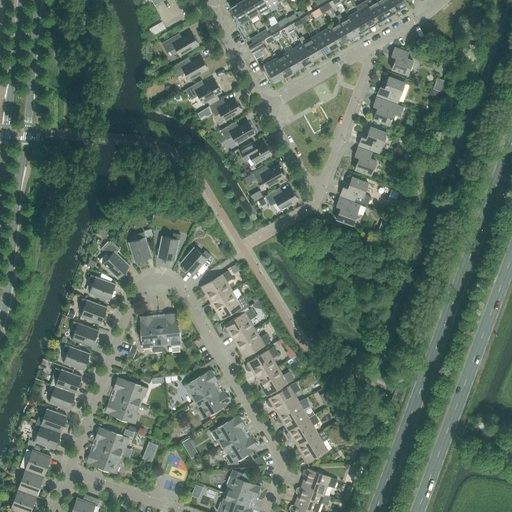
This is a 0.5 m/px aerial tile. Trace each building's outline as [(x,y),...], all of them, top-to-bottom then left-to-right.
[(260,14),(251,0),(243,0),(240,2),(250,19),(260,14)] [(251,0),(260,14),(269,8),(264,0),(251,0)] [(264,0),(269,8),(278,3),(276,0),(264,0)] [(366,0),(365,1),(378,23),(387,17),(376,0),(366,0)] [(389,0),(376,0),(387,17),(396,12),(389,0)] [(389,0),(396,12),(406,6),(402,0),(389,0)] [(358,11),(368,28),(378,23),(365,1),(356,6),(358,11)] [(240,2),(230,8),(234,14),(241,25),(250,19),(240,2)] [(358,11),(349,16),(359,34),(368,28),(358,11)] [(349,16),(339,22),(350,39),(359,34),(349,16)] [(166,29),(162,22),(149,29),(153,36),(166,29)] [(339,22),(330,27),(340,45),(350,39),(339,22)] [(330,27),(320,33),(331,50),(340,45),(330,27)] [(266,29),(259,34),(261,38),(269,34),(266,29)] [(175,48),(179,56),(199,45),(191,33),(179,40),(176,35),(161,43),(167,53),(175,48)] [(320,33),(311,38),(321,55),(331,50),(320,33)] [(259,34),(251,38),(253,43),(261,38),(259,34)] [(302,43),(312,61),(321,55),(311,38),(302,43)] [(249,49),(253,55),(265,48),(261,42),(249,49)] [(312,61),(302,43),(292,49),(303,66),(312,61)] [(391,69),(408,75),(413,61),(406,59),(409,53),(394,47),(391,56),(396,58),(391,69)] [(292,49),(283,54),(293,72),(303,66),(292,49)] [(283,54),(274,60),(284,77),(293,72),(283,54)] [(185,73),(189,80),(208,69),(201,57),(189,64),(185,59),(171,68),(176,78),(185,73)] [(274,60),(264,65),(270,76),(274,83),(284,77),(274,60)] [(384,89),(380,87),(377,95),(398,103),(405,83),(389,77),(384,89)] [(198,96),(202,103),(221,92),(214,80),(202,87),(199,82),(186,90),(191,100),(198,96)] [(373,119),(389,125),(394,114),(399,116),(402,107),(376,98),(373,106),(377,108),(373,119)] [(215,116),(220,113),(224,121),(241,111),(234,99),(223,105),(220,100),(209,106),(215,116)] [(255,134),(248,122),(236,129),(233,123),(221,130),(227,140),(232,137),(237,144),(255,134)] [(385,136),(386,133),(370,127),(366,139),(361,137),(358,145),(379,153),(383,144),(385,142),(386,139),(385,136)] [(250,157),(254,165),(271,154),(264,142),(253,149),(250,144),(239,150),(245,160),(250,157)] [(354,156),(359,158),(355,169),(371,175),(373,169),(375,167),(376,164),(376,162),(376,161),(370,159),(372,153),(357,148),(354,156)] [(263,180),(267,187),(285,177),(278,165),(266,172),(263,167),(252,173),(258,183),(263,180)] [(340,195),(368,206),(372,195),(365,192),(368,183),(352,177),(348,189),(343,187),(340,195)] [(276,203),(281,210),(298,200),(291,188),(280,195),(277,189),(265,196),(271,206),(276,203)] [(341,208),(336,219),(353,225),(357,213),(363,215),(365,212),(371,214),(373,209),(367,206),(366,207),(339,197),(336,206),(341,208)] [(139,263),(142,264),(145,263),(146,261),(145,259),(152,257),(144,232),(137,234),(138,239),(128,242),(134,263),(139,262),(139,263)] [(168,259),(175,261),(180,235),(173,233),(172,238),(161,236),(157,257),(162,258),(161,260),(163,262),(166,263),(168,261),(168,259)] [(109,256),(102,264),(118,279),(121,276),(122,277),(125,277),(127,275),(127,272),(125,271),(130,266),(116,253),(120,249),(110,239),(101,248),(109,256)] [(182,270),(184,272),(187,272),(188,271),(194,275),(211,255),(205,250),(202,254),(194,247),(180,263),(183,266),(182,267),(182,270)] [(206,295),(211,303),(232,291),(227,282),(233,278),(228,271),(201,287),(202,288),(200,289),(200,292),(202,295),(204,296),(206,295)] [(89,294),(109,301),(111,297),(113,297),(115,296),(116,293),(115,291),(113,290),(116,284),(91,275),(88,282),(93,283),(89,294)] [(232,291),(211,303),(216,312),(215,313),(214,315),(216,319),(218,319),(220,318),(221,320),(248,303),(243,296),(237,299),(232,291)] [(107,307),(82,298),(80,305),(84,306),(80,317),(101,324),(102,320),(104,321),(106,320),(108,317),(106,314),(105,314),(107,307)] [(228,333),(234,341),(255,329),(250,320),(256,317),(251,309),(224,325),(225,327),(223,327),(223,330),(224,333),(227,334),(228,333)] [(159,319),(161,344),(170,343),(171,346),(180,345),(177,313),(173,311),(171,313),(164,314),(165,318),(159,319)] [(162,350),(161,344),(159,319),(153,320),(153,315),(146,316),(143,314),(140,316),(143,349),(151,348),(152,350),(155,351),(162,350)] [(76,330),(72,340),(92,348),(94,343),(95,344),(98,343),(99,340),(98,337),(96,337),(98,330),(74,321),(71,328),(76,330)] [(255,329),(234,341),(239,350),(237,351),(237,354),(239,357),(241,357),(243,356),(244,358),(271,341),(266,334),(260,337),(255,329)] [(90,363),(89,361),(88,360),(90,353),(65,344),(63,351),(67,353),(63,363),(84,371),(85,366),(87,367),(89,366),(90,363)] [(251,371),(257,379),(278,367),(273,358),(279,355),(274,347),(247,363),(248,365),(246,365),(245,368),(247,371),(250,372),(251,371)] [(278,367),(257,379),(262,388),(260,389),(260,392),(262,395),(264,395),(266,394),(267,396),(294,380),(289,372),(283,375),(278,367)] [(53,378),(50,384),(75,393),(78,387),(79,388),(82,387),(83,384),(82,381),(80,381),(82,376),(61,369),(57,379),(53,378)] [(191,393),(195,401),(217,388),(214,383),(218,381),(215,375),(214,372),(211,370),(183,387),(188,395),(191,393)] [(117,391),(115,396),(139,405),(142,396),(145,397),(148,388),(117,377),(117,378),(115,380),(115,383),(113,389),(117,391)] [(273,406),(278,415),(299,402),(294,394),(300,390),(295,382),(268,399),(269,400),(267,401),(267,404),(269,407),(271,407),(273,406)] [(75,393),(50,384),(48,391),(53,392),(49,403),(69,410),(71,406),(72,406),(75,405),(76,402),(75,400),(73,399),(75,393)] [(217,388),(195,401),(200,409),(198,410),(203,418),(230,402),(230,401),(230,398),(227,396),(224,391),(220,393),(217,388)] [(139,405),(115,396),(113,402),(109,400),(107,406),(104,408),(105,412),(104,412),(135,423),(138,415),(135,414),(139,405)] [(282,422),(287,431),(309,418),(308,418),(303,410),(309,406),(305,398),(299,402),(278,415),(278,416),(277,417),(276,420),(278,423),(281,423),(282,422)] [(38,417),(36,424),(61,433),(63,427),(65,427),(67,426),(68,423),(67,421),(65,420),(67,416),(47,408),(43,419),(38,417)] [(292,438),(297,447),(318,434),(313,426),(319,422),(314,414),(308,418),(309,418),(287,431),(288,432),(287,433),(286,436),(288,439),(290,439),(292,438)] [(218,439),(223,447),(244,434),(241,429),(245,426),(242,421),(242,417),(239,416),(239,415),(211,432),(216,440),(218,439)] [(61,433),(36,424),(34,430),(38,432),(34,442),(54,450),(56,445),(58,446),(60,445),(61,442),(60,439),(59,439),(61,433)] [(99,441),(97,446),(120,455),(123,446),(126,447),(129,438),(99,427),(99,428),(96,430),(97,433),(94,439),(99,441)] [(318,434),(297,447),(298,448),(296,449),(295,452),(297,455),(300,455),(301,454),(307,464),(328,451),(322,442),(329,438),(324,430),(318,434)] [(244,434),(223,447),(228,455),(225,456),(230,464),(258,447),(258,444),(254,442),(251,436),(247,439),(244,434)] [(120,455),(97,446),(95,452),(90,450),(88,456),(86,458),(86,462),(116,473),(120,465),(117,464),(120,455)] [(51,456),(33,449),(25,470),(43,477),(51,456)] [(304,477),(301,487),(324,495),(327,486),(334,488),(337,480),(308,469),(307,470),(305,470),(303,471),(302,474),(303,476),(304,477)] [(25,470),(18,490),(36,496),(43,477),(25,470)] [(230,485),(226,494),(250,503),(252,497),(256,499),(258,493),(261,491),(260,487),(261,487),(241,480),(243,474),(232,470),(227,484),(230,485)] [(331,497),(324,495),(301,487),(300,488),(299,487),(296,488),(295,491),(296,494),(298,494),(294,504),(315,511),(317,511),(321,503),(328,506),(331,497)] [(30,511),(36,496),(18,490),(10,510),(15,511),(30,511)] [(95,504),(98,505),(100,500),(85,494),(83,500),(94,504),(95,504)] [(250,503),(226,494),(223,503),(221,502),(217,511),(221,511),(251,511),(252,510),(248,508),(250,503)] [(77,497),(71,511),(92,511),(95,504),(94,504),(83,500),(78,498),(77,497)]
